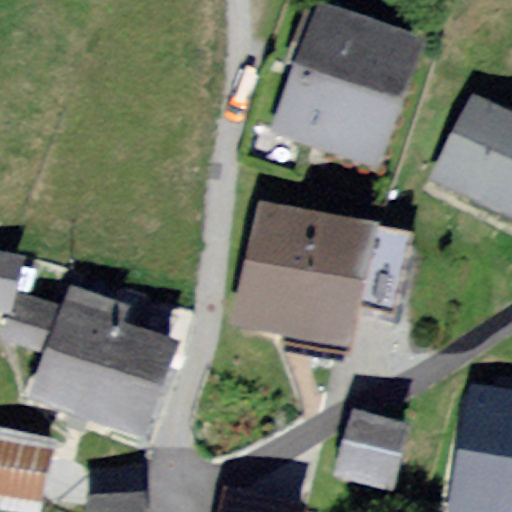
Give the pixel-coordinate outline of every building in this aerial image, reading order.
[(455,44),(340,0),(291,128),(407,171),(455,44)] [(511,111),(482,97),(443,178),(511,211),(511,111)] [(409,243),(294,220),(272,334),(387,356),(409,243)] [(43,262),(0,250),(0,308),(28,316),(43,262)] [(189,357),(86,317),(51,407),(154,447),(189,357)] [(511,511),(511,388),(481,383),(458,511),(511,511)] [(442,440),(378,419),(359,481),(423,501),(442,440)] [(58,511),(70,465),(0,448),(0,505),(28,511),(58,511)] [(337,511),(245,490),(239,511),(337,511)]
